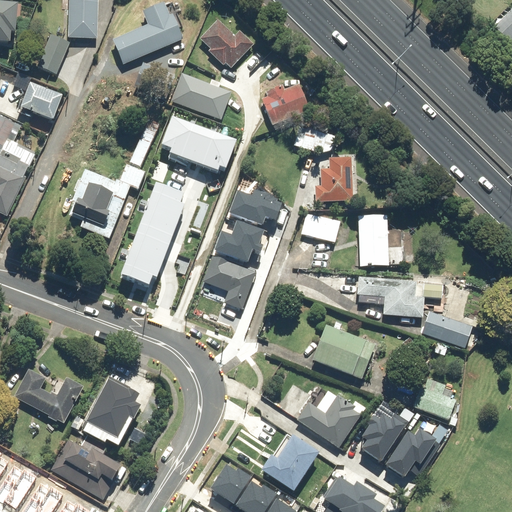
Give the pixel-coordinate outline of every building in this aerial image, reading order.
[(101,0),(72,0),(71,38),(100,40),(101,0)] [(23,5),(0,3),(0,42),(15,44),(16,33),(20,33),(23,5)] [(135,6),(125,3),(123,9),(118,7),(112,27),(129,33),(136,14),(133,13),(135,6)] [(116,41),(126,65),(186,40),(175,16),(173,17),(167,4),(146,13),(151,26),(116,41)] [(511,39),(511,9),(491,30),(506,45),(511,39)] [(220,21),(202,40),(213,50),(211,52),(226,66),(228,64),(233,69),(256,45),(242,32),(237,37),(220,21)] [(72,44),(53,36),(40,67),(59,75),(72,44)] [(176,76),(146,64),(140,79),(171,91),(176,76)] [(184,74),(174,101),(224,119),(234,92),(184,74)] [(22,76),(17,85),(26,89),(31,81),(22,76)] [(67,97),(35,85),(25,109),(57,121),(67,97)] [(265,100),(275,126),(313,111),(303,85),(287,91),(285,86),(268,93),(270,98),(265,100)] [(23,127),(0,115),(0,145),(5,148),(7,145),(13,148),(23,127)] [(172,115),(160,145),(172,149),(170,155),(219,173),(220,170),(227,172),(239,140),(172,115)] [(147,126),(133,163),(143,167),(158,130),(147,126)] [(335,152),(339,138),(310,129),(307,139),(299,136),(296,146),(322,155),(335,152)] [(6,152),(3,151),(0,157),(0,212),(9,217),(28,178),(26,177),(32,165),(23,161),(24,158),(7,149),(6,152)] [(356,201),(354,158),(332,159),(332,170),(323,170),(323,187),(318,187),(318,203),(356,201)] [(147,173),(129,166),(123,182),(141,189),(147,173)] [(112,239),(133,187),(119,182),(118,184),(88,172),(71,216),(86,222),(84,228),(112,239)] [(154,181),(117,276),(149,288),(153,277),(156,278),(184,206),(181,204),(185,193),(154,181)] [(237,190),(228,213),(263,227),(266,217),(276,221),(284,200),(256,190),(253,196),(237,190)] [(308,215),(303,235),(337,244),(342,224),(308,215)] [(390,217),(361,218),(363,268),(391,267),(390,217)] [(223,231),(216,249),(247,260),(252,248),(261,252),(263,246),(259,244),(265,230),(237,219),(232,234),(223,231)] [(205,283),(231,293),(227,304),(245,311),(259,274),(215,257),(205,283)] [(419,284),(362,278),(360,296),(388,298),(386,316),(425,319),(427,299),(418,298),(419,284)] [(446,287),(427,285),(425,298),(445,300),(446,287)] [(475,327),(432,313),(424,335),(467,350),(475,327)] [(330,327),(316,362),(364,380),(378,346),(330,327)] [(31,370),(17,398),(67,425),(87,387),(69,378),(59,398),(43,389),(49,379),(31,370)] [(145,395),(112,377),(85,427),(89,430),(88,433),(110,444),(111,441),(120,446),(134,418),(138,420),(146,407),(140,404),(145,395)] [(423,388),(415,408),(451,421),(458,401),(455,400),(457,394),(449,391),(447,386),(430,380),(426,389),(423,388)] [(311,403),(299,421),(341,448),(363,415),(355,409),(357,406),(340,395),(327,414),(311,403)] [(364,450),(383,463),(409,425),(395,415),(392,420),(386,416),(384,419),(381,417),(379,420),(376,418),(370,426),(372,427),(364,439),(369,442),(364,450)] [(410,433),(388,466),(407,478),(417,462),(422,465),(438,441),(422,430),(417,438),(410,433)] [(264,472),(296,493),(321,453),(295,436),(280,460),(274,457),(264,472)] [(70,440),(53,471),(107,500),(125,466),(95,451),(94,453),(70,440)] [(226,466),(211,489),(234,504),(251,478),(237,469),(235,473),(226,466)] [(4,501),(15,509),(35,478),(24,470),(21,474),(13,469),(0,487),(0,503),(2,505),(4,501)] [(356,487),(341,478),(326,501),(342,511),(341,511),(384,511),(387,508),(376,501),(379,496),(359,483),(356,487)] [(251,484),(236,506),(245,511),(265,511),(276,496),(263,487),(261,490),(251,484)] [(53,511),(65,495),(53,487),(50,491),(42,486),(24,511),(53,511)] [(293,511),(277,501),(269,511),(293,511)]
